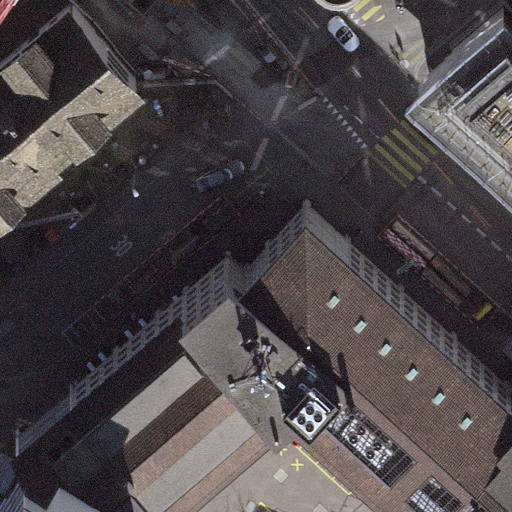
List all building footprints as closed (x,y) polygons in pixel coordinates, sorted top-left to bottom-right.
[(0,193),(95,112),(137,78),(74,1),(0,63),(0,193)] [(511,21),(504,14),(437,71),(511,138),(511,21)] [(229,249),(73,381),(167,491),(297,382),(428,502),(511,409),(511,383),(307,197),(247,264),(229,249)] [(0,511),(146,511),(154,504),(167,491),(73,381),(57,395),(17,431),(29,456),(18,474),(0,505),(0,511)] [(511,511),(511,409),(428,502),(438,511),(511,511)]
